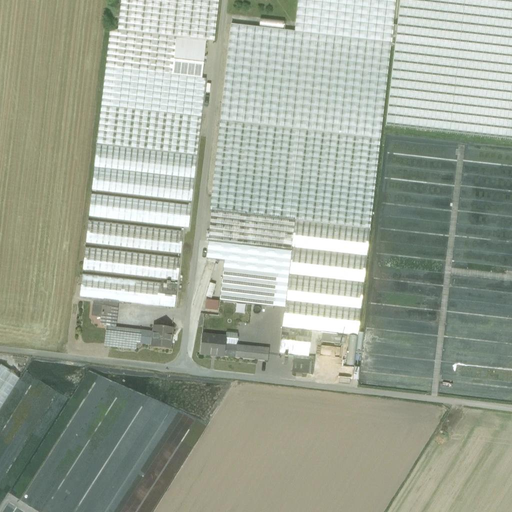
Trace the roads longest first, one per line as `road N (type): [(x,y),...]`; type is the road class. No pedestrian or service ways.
road 1 (track): [(511,410),(0,353)]
road 2 (track): [(180,374),(224,0)]
